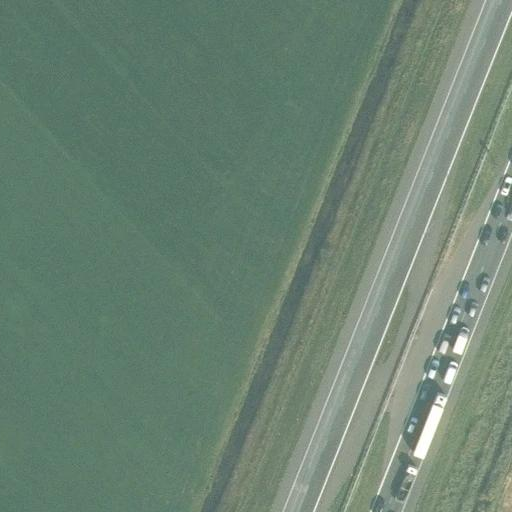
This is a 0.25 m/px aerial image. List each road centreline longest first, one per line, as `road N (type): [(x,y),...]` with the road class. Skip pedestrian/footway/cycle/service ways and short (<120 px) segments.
road 1 (motorway): [(491,0),(291,511)]
road 2 (motorway): [(394,511),(511,218)]
